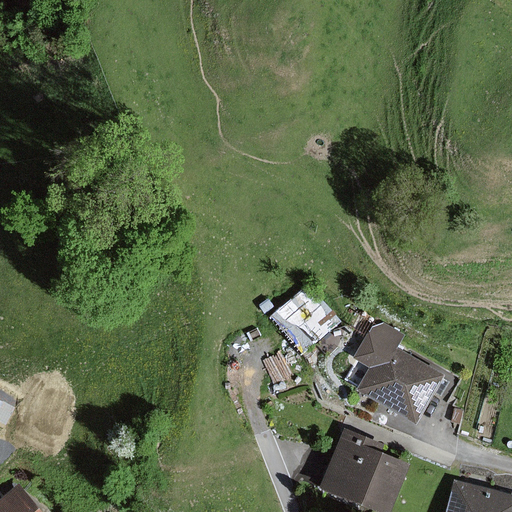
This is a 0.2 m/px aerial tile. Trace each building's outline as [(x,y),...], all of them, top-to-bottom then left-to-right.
[(341,321),(309,284),(266,319),(298,357),(341,321)] [(395,349),(403,336),(382,323),(370,327),(351,359),(366,369),(353,391),(410,425),(440,375),(395,349)] [(0,440),(22,396),(0,385),(0,440)] [(382,445),(341,428),(316,489),(370,511),(387,511),(407,465),(378,454),(382,445)] [(511,511),(511,496),(451,480),(442,511),(511,511)] [(39,511),(16,484),(0,497),(0,511),(39,511)]
